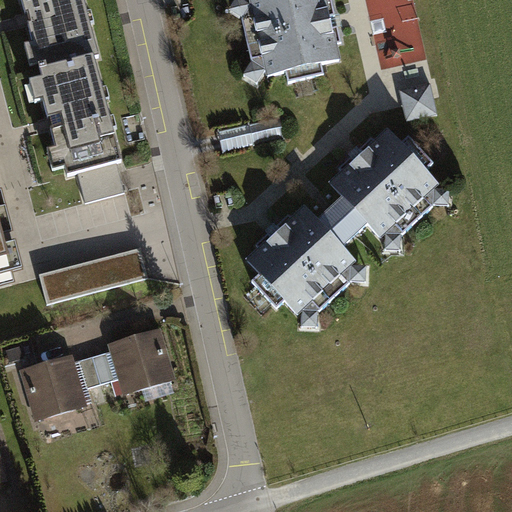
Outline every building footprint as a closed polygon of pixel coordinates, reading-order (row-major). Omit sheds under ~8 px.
[(89,0),(33,0),(29,1),(33,19),(36,19),(39,30),(36,31),(41,48),(46,47),(52,68),(48,70),(49,76),(102,62),(106,61),(89,0)] [(323,66),(343,62),(339,44),(345,43),(335,2),(330,3),(329,0),(250,0),(254,19),(244,21),(252,56),(263,54),(268,77),(288,73),(290,83),(325,75),(323,66)] [(102,62),(49,76),(56,105),(52,106),(57,127),(60,126),(63,138),(60,139),(64,153),(70,152),(77,180),(81,179),(121,170),(128,168),(102,62)] [(431,87),(401,93),(408,125),(438,119),(431,87)] [(346,204),(334,215),(359,241),(371,230),(385,245),(400,230),(407,238),(433,214),(426,207),(445,189),(431,175),(439,168),(412,141),(404,149),(389,134),(378,145),(374,141),(362,152),(366,157),(357,166),(352,160),(340,172),(343,176),(330,188),(346,204)] [(0,157),(0,322),(40,313),(0,157)] [(81,179),(87,206),(127,195),(121,170),(81,179)] [(262,253),(249,265),(263,281),(256,287),(280,313),(287,306),(301,321),(315,308),(322,314),(349,289),(343,283),(359,268),(347,255),(359,241),(334,215),(320,227),(307,213),(295,223),(290,218),(278,229),(282,234),(274,242),(270,236),(257,248),(262,253)] [(161,335),(114,348),(126,392),(173,379),(161,335)] [(72,363),(27,376),(40,417),(84,404),(72,363)]
